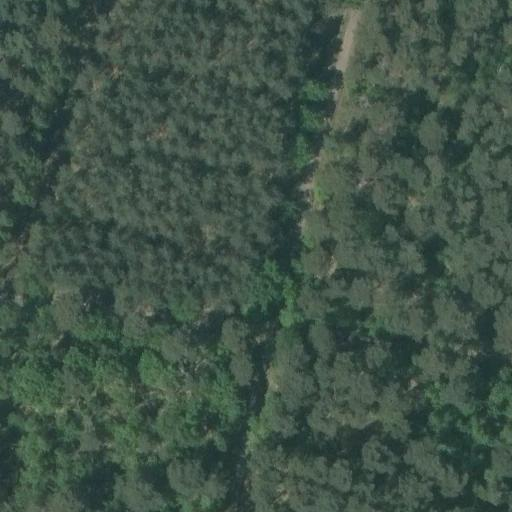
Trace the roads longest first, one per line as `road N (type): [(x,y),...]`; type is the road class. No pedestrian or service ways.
road 1 (track): [(348,0),(234,511)]
road 2 (track): [(511,364),(0,299)]
road 3 (track): [(0,341),(105,0)]
